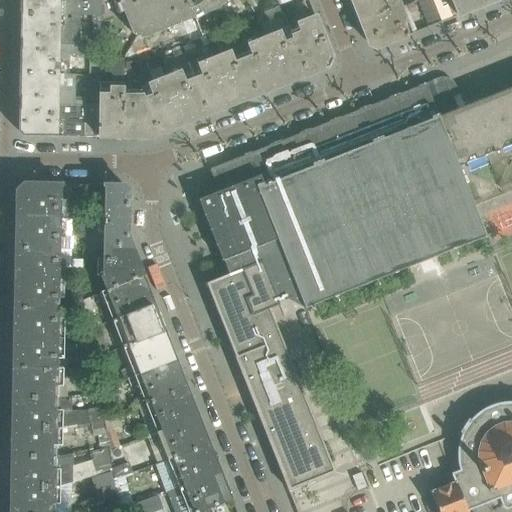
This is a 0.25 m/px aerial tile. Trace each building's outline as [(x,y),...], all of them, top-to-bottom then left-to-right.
[(20,0),(20,15),(77,16),(92,17),(100,17),(101,17),(101,0),(20,0)] [(195,20),(182,0),(117,0),(132,35),(136,37),(142,40),(181,24),(189,44),(202,38),(195,20)] [(182,0),(195,20),(202,16),(220,9),(230,27),(238,22),(227,2),(231,0),(182,0)] [(412,35),(402,8),(398,0),(350,0),(368,44),(378,48),(412,35)] [(441,23),(431,0),(421,0),(416,2),(427,29),(441,23)] [(456,17),(449,0),(431,0),(441,23),(456,17)] [(499,0),(449,0),(456,17),(499,0)] [(258,25),(282,15),(279,7),(255,18),(258,25)] [(100,46),(91,46),(77,46),(77,16),(20,15),(19,75),(59,76),(69,76),(69,55),(89,55),(88,77),(100,77),(100,59),(100,46)] [(331,58),(315,18),(314,16),(295,23),(299,33),(291,36),(307,76),(326,69),(331,58)] [(100,46),(100,17),(92,17),(91,46),(100,46)] [(246,37),(240,24),(230,28),(235,41),(246,37)] [(307,76),(291,36),(290,36),(291,40),(284,42),(280,31),(246,45),(250,56),(242,59),(257,96),(307,76)] [(182,56),(179,48),(171,52),(174,59),(182,56)] [(257,96),(242,59),(235,62),(230,51),(197,64),(195,60),(188,63),(208,115),(257,96)] [(159,135),(144,98),(143,95),(124,95),(124,88),(129,88),(128,74),(124,74),(124,61),(124,60),(122,60),(100,59),(100,77),(99,117),(99,138),(149,139),(159,135)] [(208,115),(188,63),(187,64),(188,68),(146,84),(151,95),(144,98),(159,135),(208,115)] [(85,138),(86,117),(99,117),(100,77),(88,77),(70,76),(69,95),(58,94),(59,76),(19,75),(18,132),(23,137),(85,138)] [(511,88),(510,89),(508,93),(503,95),(499,93),(463,108),(455,87),(454,85),(451,81),(447,79),(442,78),(438,79),(431,81),(445,115),(439,117),(458,167),(469,163),(473,165),(480,162),(482,158),(505,149),(508,151),(511,149),(511,88)] [(473,201),(458,167),(439,117),(438,117),(438,115),(437,115),(426,86),(425,84),(418,87),(418,88),(399,94),(388,99),(388,100),(370,107),(369,106),(358,110),(359,111),(340,119),(340,118),(328,122),(329,123),(310,130),(310,129),(299,134),(299,135),(280,142),(280,141),(269,146),(269,147),(251,154),(250,153),(243,156),(244,157),(209,170),(218,193),(198,201),(204,215),(203,215),(204,217),(205,217),(211,229),(209,230),(210,232),(211,232),(216,244),(215,245),(216,247),(217,247),(222,259),(221,260),(222,262),(223,261),(228,275),(261,262),(278,304),(299,296),(304,310),(311,307),(359,287),(360,288),(371,283),(409,268),(419,264),(430,260),(430,259),(457,249),(479,240),(479,241),(486,238),(485,235),(485,236),(473,201)] [(99,138),(99,117),(86,117),(85,138),(99,138)] [(59,250),(60,220),(61,185),(24,185),(24,190),(21,192),(17,192),(16,213),(19,216),(18,222),(16,224),(15,249),(59,250)] [(103,208),(104,186),(61,185),(60,220),(75,220),(75,233),(84,233),(84,221),(91,208),(103,208)] [(143,277),(127,236),(128,191),(124,186),(104,186),(103,208),(103,243),(84,242),(84,250),(102,251),(102,276),(100,277),(105,292),(143,277)] [(58,310),(59,250),(15,249),(15,273),(17,276),(17,282),(15,284),(14,309),(58,310)] [(228,275),(206,284),(288,492),(334,474),(269,310),(279,306),(278,304),(261,262),(228,275)] [(165,332),(143,277),(105,292),(127,347),(165,332)] [(57,370),(58,310),(14,309),(14,333),(16,336),(16,342),(14,344),(13,369),(57,370)] [(101,324),(97,318),(87,323),(90,330),(101,324)] [(88,337),(88,329),(74,329),(74,337),(88,337)] [(187,388),(165,332),(127,347),(139,375),(127,380),(132,392),(139,389),(138,386),(142,384),(150,403),(187,388)] [(108,354),(102,339),(88,341),(91,360),(108,354)] [(91,360),(88,341),(88,340),(77,341),(81,370),(93,371),(91,360)] [(54,387),(57,387),(57,370),(13,369),(13,399),(54,399),(54,387)] [(67,370),(67,379),(92,380),(93,371),(81,370),(67,370)] [(210,444),(187,388),(150,403),(172,459),(210,444)] [(56,446),(57,433),(57,429),(67,429),(91,426),(103,424),(100,412),(81,415),(81,413),(74,414),(74,412),(69,412),(69,400),(54,399),(13,399),(11,458),(52,458),(52,446),(56,446)] [(511,401),(505,401),(498,402),(497,402),(488,405),(482,408),(481,409),(474,414),(469,419),(467,417),(466,418),(468,420),(459,433),(460,434),(459,435),(461,435),(460,437),(458,444),(457,450),(456,450),(455,451),(457,451),(457,461),(458,467),(456,467),(457,468),(458,468),(459,471),(450,474),(452,479),(454,483),(445,486),(430,492),(437,511),(466,511),(467,511),(474,509),(487,504),(498,499),(502,508),(506,510),(511,507),(511,401)] [(119,447),(114,430),(121,428),(117,418),(103,424),(108,448),(108,451),(119,447)] [(108,448),(103,424),(91,426),(92,438),(97,437),(99,449),(108,448)] [(232,500),(220,472),(210,444),(172,459),(155,466),(166,493),(160,496),(164,507),(180,501),(175,489),(183,486),(188,499),(193,511),(201,511),(203,511),(232,500)] [(55,505),(55,490),(60,487),(63,497),(93,489),(90,478),(87,479),(84,469),(55,477),(56,470),(52,470),(52,458),(11,458),(10,496),(11,498),(10,511),(51,511),(52,505),(55,505)] [(131,473),(128,464),(112,470),(113,480),(119,478),(122,477),(124,476),(131,473)] [(119,478),(113,480),(115,497),(129,495),(124,476),(122,477),(119,478)]
